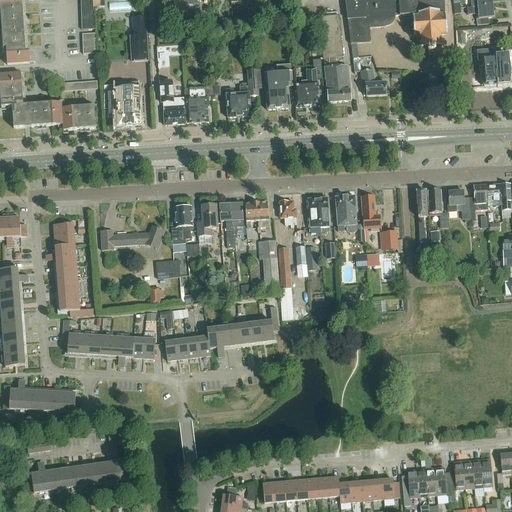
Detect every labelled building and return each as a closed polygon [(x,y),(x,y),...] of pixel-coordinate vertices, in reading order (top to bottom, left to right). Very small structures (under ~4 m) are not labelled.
[(30,64),(29,59),(29,53),(16,54),(15,48),(26,48),(22,0),(0,0),(0,3),(3,50),(6,49),(7,66),(30,64)] [(194,5),(193,0),(173,0),(174,6),(174,13),(189,12),(189,10),(191,10),(191,5),(194,5)] [(428,50),(428,55),(439,54),(439,49),(442,49),(441,37),(447,36),(444,0),(345,0),(347,21),(351,46),(352,46),(371,44),(369,30),(385,29),(385,27),(387,27),(389,26),(390,25),(393,22),(393,21),(394,19),(394,18),(414,16),(414,18),(413,18),(415,39),(420,38),(421,51),(428,50)] [(493,6),(492,0),(476,0),(477,2),(471,3),(471,8),(493,6)] [(494,19),(493,6),(471,8),(467,9),(468,16),(472,16),(476,15),(476,21),(488,20),(494,19)] [(327,14),(327,18),(318,19),(323,61),(344,59),(339,17),(335,17),(335,13),(327,14)] [(134,38),(131,38),(132,63),(148,62),(145,19),(133,20),(134,38)] [(182,47),(157,49),(158,69),(170,69),(169,58),(183,57),(182,47)] [(482,62),(484,88),(497,87),(497,88),(511,87),(509,56),(493,57),(493,51),(477,53),(478,62),(482,62)] [(322,81),(320,53),(312,53),(314,71),(316,71),(317,81),(322,81)] [(360,61),(353,62),(355,74),(361,73),(360,61)] [(256,71),(258,90),(266,89),(267,112),(290,110),(289,88),(293,88),(291,66),(277,67),(277,75),(265,76),(265,70),(256,71)] [(325,69),(326,87),(328,105),(351,103),(348,67),(325,69)] [(247,72),(248,84),(242,85),(242,89),(240,89),(241,95),(234,96),(234,91),(226,91),(226,96),(228,120),(251,118),(250,98),(258,98),(258,90),(256,71),(247,72)] [(317,85),(317,81),(316,71),(314,71),(306,72),(307,83),(301,83),(301,86),(294,87),(296,110),(306,109),(314,108),(320,108),(319,101),(319,92),(318,85),(317,85)] [(373,71),(361,73),(363,91),(366,91),(366,98),(387,97),(386,84),(375,85),(373,71)] [(0,87),(1,109),(12,108),(14,130),(25,129),(25,126),(30,125),(30,129),(63,126),(63,132),(96,130),(95,108),(62,110),(62,104),(29,106),(30,117),(24,117),(21,74),(0,75),(0,87)] [(184,100),(178,100),(173,100),(172,83),(160,84),(161,104),(164,104),(164,108),(163,108),(165,127),(185,126),(184,100)] [(110,115),(116,115),(117,128),(141,127),(140,89),(115,90),(115,94),(109,95),(110,115)] [(209,109),(209,99),(211,99),(210,89),(204,89),(204,98),(190,99),(190,90),(185,90),(187,126),(209,124),(208,109),(209,109)] [(500,186),(501,207),(502,211),(511,211),(510,185),(500,186)] [(486,186),(473,187),(474,200),(469,200),(470,213),(471,221),(475,221),(475,213),(488,212),(487,207),(486,186)] [(500,186),(486,186),(487,207),(495,207),(501,207),(500,186)] [(463,192),(449,193),(449,206),(447,206),(448,214),(457,213),(457,208),(460,208),(461,213),(461,214),(462,214),(462,221),(465,221),(471,221),(470,213),(469,200),(464,201),(463,192)] [(420,239),(426,238),(426,234),(425,234),(424,219),(428,219),(426,193),(416,194),(417,207),(418,207),(419,218),(418,218),(420,239)] [(429,215),(440,214),(442,214),(441,193),(428,193),(429,215)] [(364,226),(364,230),(381,229),(380,217),(375,217),(374,198),(373,198),(372,197),(369,197),(368,198),(362,199),(364,226)] [(354,234),(357,232),(357,227),(355,198),(336,199),(338,229),(339,233),(344,233),(344,228),(347,228),(347,233),(350,235),(354,234)] [(320,229),(318,200),(308,201),(310,230),(320,229)] [(328,200),(318,200),(320,229),(330,229),(328,200)] [(268,203),(253,204),(245,205),(246,224),(247,230),(246,230),(247,241),(254,240),(253,230),(251,230),(251,223),(258,223),(259,229),(258,229),(258,234),(261,234),(261,230),(270,229),(268,203)] [(280,219),(280,221),(285,220),(285,228),(291,228),(291,230),(294,230),(294,227),(297,227),(296,211),(294,211),(294,203),(287,204),(286,203),(282,203),(281,204),(279,204),(280,214),(279,216),(279,218),(280,219)] [(231,206),(233,240),(238,240),(237,228),(244,228),(243,205),(231,206)] [(233,240),(231,206),(220,207),(221,223),(226,223),(227,240),(233,240)] [(198,238),(212,237),(212,230),(218,230),(217,207),(202,208),(202,224),(198,224),(198,238)] [(191,208),(183,209),(186,241),(191,241),(191,233),(193,233),(193,228),(192,223),(193,221),(193,219),(192,218),(191,208)] [(186,245),(186,241),(183,209),(175,209),(175,219),(175,220),(175,223),(176,224),(176,229),(172,229),(173,246),(186,245)] [(448,214),(440,215),(440,230),(449,230),(448,214)] [(21,231),(20,227),(20,219),(0,220),(0,239),(21,239),(21,238),(21,234),(21,231)] [(74,236),(74,233),(73,225),(54,227),(55,238),(74,236)] [(500,225),(490,225),(490,233),(500,232),(500,225)] [(114,252),(113,248),(144,246),(158,251),(165,232),(153,228),(150,235),(113,237),(112,232),(101,232),(102,253),(114,252)] [(397,233),(381,234),(381,235),(383,235),(384,252),(398,251),(397,241),(397,233)] [(439,233),(431,233),(431,243),(440,243),(439,233)] [(75,247),(74,236),(55,238),(55,249),(75,247)] [(280,298),(277,247),(276,242),(258,244),(260,262),(263,262),(266,299),(280,298)] [(511,243),(503,244),(503,252),(503,254),(511,253),(511,243)] [(335,245),(325,245),(326,261),(337,260),(335,245)] [(55,249),(57,265),(61,314),(70,313),(74,313),(78,312),(80,312),(75,247),(55,249)] [(306,267),(305,248),(296,249),(297,267),(306,267)] [(305,248),(306,267),(307,267),(307,265),(317,265),(316,249),(305,249),(305,248)] [(278,250),(281,290),(283,322),(294,322),(289,250),(278,250)] [(511,253),(503,254),(504,271),(511,270),(511,253)] [(368,267),(367,256),(357,257),(358,268),(368,267)] [(379,256),(367,256),(368,267),(368,268),(380,267),(379,256)] [(156,264),(158,282),(181,279),(179,262),(156,264)] [(0,294),(5,358),(6,369),(25,367),(19,286),(18,270),(14,270),(10,270),(6,271),(2,271),(0,270),(0,294)] [(251,286),(241,288),(242,299),(252,298),(251,286)] [(149,289),(151,307),(162,306),(161,301),(165,300),(164,291),(160,291),(160,288),(149,289)] [(231,301),(239,300),(238,290),(230,291),(231,301)] [(202,294),(194,295),(194,303),(203,302),(202,294)] [(453,321),(467,320),(465,297),(415,299),(416,324),(437,323),(437,316),(453,315),(453,321)] [(182,311),(173,312),(174,321),(183,320),(182,311)] [(175,330),(173,312),(160,314),(161,320),(166,319),(168,331),(175,330)] [(439,333),(415,335),(421,415),(434,414),(435,427),(496,423),(495,411),(505,411),(502,365),(511,365),(511,359),(511,358),(511,314),(489,317),(491,340),(474,341),(477,372),(447,374),(446,360),(441,360),(439,333)] [(273,329),(272,325),(272,323),(207,331),(208,338),(209,344),(210,350),(274,342),(273,333),(273,329)] [(134,340),(123,339),(69,336),(69,338),(69,342),(68,346),(68,355),(117,359),(133,360),(134,340)] [(210,350),(209,344),(208,338),(198,340),(200,359),(211,357),(210,350)] [(134,340),(133,360),(144,360),(145,341),(134,340)] [(198,340),(187,341),(189,360),(200,359),(198,340)] [(145,341),(144,360),(154,361),(156,341),(145,341)] [(187,341),(176,342),(179,362),(189,360),(187,341)] [(168,363),(179,362),(176,342),(165,344),(168,363)] [(9,411),(15,411),(74,415),(76,395),(10,391),(10,395),(10,399),(10,403),(9,407),(9,411)] [(502,476),(511,475),(510,456),(501,457),(501,456),(500,456),(502,475),(502,477),(503,477),(502,476)] [(481,462),(484,490),(492,489),(493,489),(490,461),(490,462),(481,462)] [(34,496),(45,494),(131,481),(128,462),(31,476),(34,496)] [(472,463),(475,490),(484,490),(481,462),(472,463)] [(463,464),(466,491),(475,490),(472,463),(463,464)] [(451,489),(452,504),(456,503),(455,498),(455,493),(456,493),(457,493),(457,492),(466,491),(463,464),(454,465),(454,464),(455,473),(449,473),(451,489)] [(435,471),(437,498),(446,497),(448,499),(448,504),(452,504),(451,489),(446,489),(444,469),(443,469),(444,470),(435,471)] [(417,472),(419,499),(428,498),(426,471),(417,472)] [(426,471),(428,498),(437,498),(435,471),(426,471)] [(419,499),(417,472),(408,473),(408,472),(407,472),(409,489),(403,489),(404,508),(411,508),(410,500),(419,499)] [(340,499),(339,486),(339,479),(327,480),(329,499),(340,499)] [(319,500),(329,499),(327,480),(317,481),(319,500)] [(297,502),(308,501),(306,481),(295,482),(297,502)] [(308,501),(319,500),(317,481),(306,481),(308,501)] [(382,482),(384,502),(395,501),(393,481),(382,482)] [(286,503),(297,502),(295,482),(284,483),(286,503)] [(382,482),(371,483),(373,503),(384,502),(382,482)] [(276,504),(286,503),(284,483),(274,484),(276,504)] [(373,503),(371,483),(360,484),(362,504),(373,503)] [(264,505),(276,504),(274,484),(263,485),(264,505)] [(360,484),(350,485),(351,505),(362,504),(360,484)] [(350,485),(339,486),(340,499),(340,506),(351,505),(350,485)] [(256,494),(248,493),(247,501),(255,503),(256,494)] [(223,497),(222,508),(242,510),(242,504),(243,499),(223,497)] [(494,506),(486,507),(486,511),(500,511),(500,501),(493,501),(494,506)]
